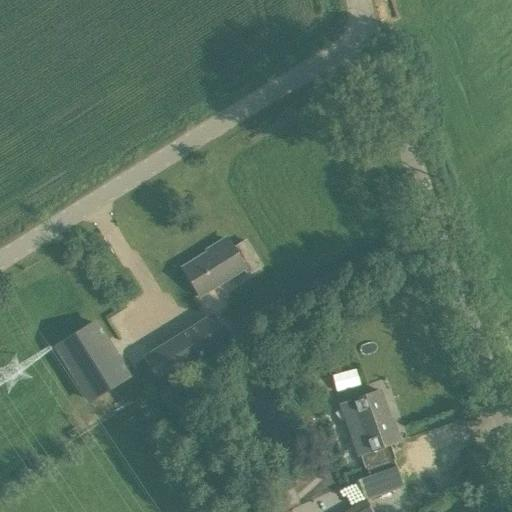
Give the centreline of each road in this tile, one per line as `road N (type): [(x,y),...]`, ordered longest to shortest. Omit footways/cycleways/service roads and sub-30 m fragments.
road 1 (unclassified): [(0,262),(369,35)]
road 2 (unclassified): [(511,428),(369,35)]
